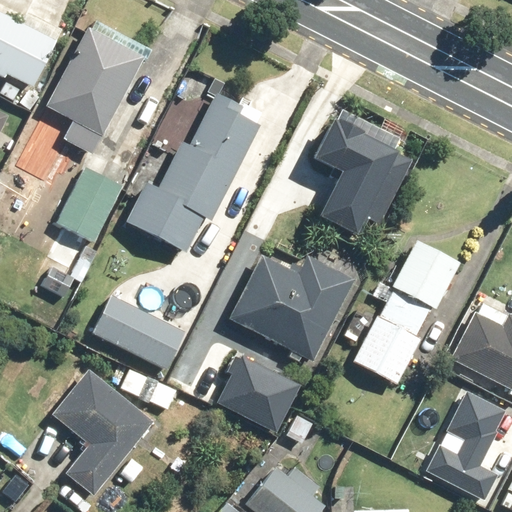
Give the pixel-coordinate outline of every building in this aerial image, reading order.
[(0,21),(0,77),(25,90),(47,45),(0,21)] [(95,140),(136,60),(79,32),(38,111),(95,140)] [(117,228),(183,262),(253,129),(187,95),(117,228)] [(330,167),(305,219),(364,247),(411,147),(321,105),(298,152),(330,167)] [(0,257),(10,237),(0,232),(0,203),(12,179),(0,172),(0,257)] [(117,192),(78,173),(52,228),(91,246),(117,192)] [(269,237),(223,319),(305,366),(352,284),(269,237)] [(409,245),(344,367),(387,390),(452,268),(409,245)] [(175,331),(107,302),(89,346),(156,374),(175,331)] [(511,322),(477,305),(447,362),(511,395),(511,322)] [(206,397),(235,342),(205,326),(176,382),(206,397)] [(240,356),(218,400),(273,428),(295,383),(240,356)] [(21,449),(88,500),(147,425),(80,373),(21,449)] [(460,389),(422,468),(483,498),(496,470),(477,461),(502,409),(460,389)] [(272,460),(236,510),(238,511),(303,511),(317,493),(272,460)] [(511,511),(511,477),(496,510),(499,511),(511,511)]
